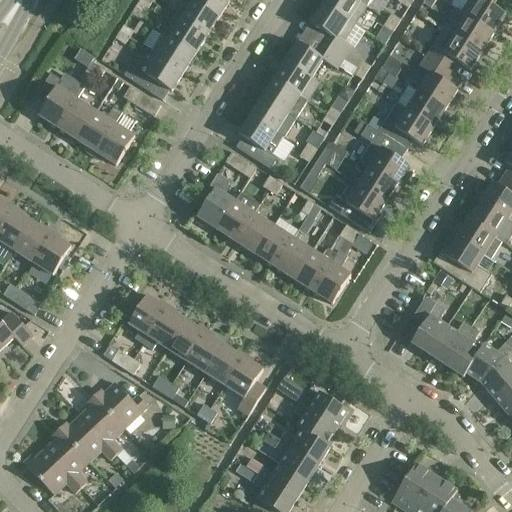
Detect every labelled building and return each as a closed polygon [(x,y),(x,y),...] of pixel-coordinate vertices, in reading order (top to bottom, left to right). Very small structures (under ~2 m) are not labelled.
[(141,22),(152,4),(146,0),(141,0),(131,16),(141,22)] [(186,0),(185,0),(174,18),(207,39),(219,21),(186,0)] [(226,0),(186,0),(219,21),(230,2),(226,0)] [(360,5),(352,0),(326,0),(323,7),(348,23),(355,27),(356,28),(367,9),(366,9),(360,5)] [(352,0),(360,5),(366,9),(371,0),(352,0)] [(399,0),(398,3),(408,10),(414,0),(399,0)] [(431,10),(436,0),(426,0),(423,5),(431,10)] [(478,0),(467,17),(467,18),(494,35),(506,17),(480,0),(478,0)] [(345,43),(355,27),(348,23),(323,7),(311,25),(326,35),(320,45),(344,61),(352,48),(345,43)] [(482,54),(494,35),(467,18),(467,17),(457,10),(444,29),(455,36),(482,54)] [(391,16),(387,22),(396,28),(401,22),(391,16)] [(195,57),(207,39),(174,18),(162,36),(170,40),(170,41),(195,57)] [(392,35),(396,28),(387,22),(383,29),(392,35)] [(120,34),(129,40),(133,33),(124,27),(120,34)] [(470,72),(482,54),(444,29),(432,47),(433,48),(427,58),(454,76),(460,66),(470,72)] [(125,46),(129,40),(120,34),(115,40),(125,46)] [(162,36),(151,54),(158,59),(183,75),(195,57),(170,41),(170,40),(162,36)] [(298,45),(286,64),(312,80),(323,62),(337,71),(344,61),(320,45),(314,55),(298,45)] [(448,86),(454,76),(427,58),(420,69),(430,75),(418,94),(446,111),(458,92),(448,86)] [(172,94),(183,75),(158,59),(147,77),(132,67),(125,78),(163,102),(169,92),(172,94)] [(361,62),(357,69),(366,75),(371,69),(361,62)] [(85,75),(92,79),(99,69),(92,64),(85,75)] [(311,80),(312,80),(286,64),(274,82),(307,103),(308,104),(320,86),(311,80)] [(105,73),(99,69),(92,79),(98,83),(105,73)] [(362,82),(366,75),(357,69),(353,76),(362,82)] [(382,85),(389,74),(382,70),(375,80),(382,85)] [(72,90),(68,96),(58,90),(62,83),(51,76),(35,101),(45,108),(39,118),(59,131),(77,102),(81,95),(72,90)] [(296,121),(307,103),(274,82),(262,100),(295,121),(296,121)] [(344,88),(338,97),(340,99),(348,104),(354,94),(344,88)] [(408,88),(397,106),(406,112),(407,112),(434,129),(446,111),(418,94),(408,88)] [(123,100),(130,104),(137,93),(130,89),(123,100)] [(161,109),(137,93),(130,104),(154,119),(161,109)] [(284,139),(295,121),(262,100),(251,118),(283,139),(284,139)] [(59,131),(78,143),(96,114),(77,102),(59,131)] [(378,134),(407,153),(407,152),(414,142),(422,148),(434,129),(407,112),(406,112),(397,106),(384,125),(378,134)] [(107,121),(96,114),(78,143),(97,155),(115,126),(123,115),(114,109),(107,121)] [(332,109),(327,116),(336,122),(341,115),(332,109)] [(115,126),(97,155),(117,168),(135,139),(129,135),(136,124),(123,115),(115,126)] [(332,128),(336,122),(327,116),(323,123),(332,128)] [(272,157),(283,139),(251,118),(239,137),(243,140),(236,150),(271,171),(278,160),(272,157)] [(361,123),(354,134),(358,137),(360,138),(368,127),(361,123)] [(407,153),(378,134),(368,127),(360,138),(371,145),(360,163),(397,187),(409,168),(401,162),(407,153)] [(308,145),(304,152),(313,158),(317,151),(308,145)] [(318,162),(325,166),(332,156),(325,151),(318,162)] [(313,158),(304,152),(299,159),(309,165),(313,158)] [(233,154),(225,165),(231,169),(238,158),(233,154)] [(319,176),(325,166),(318,162),(312,172),(319,176)] [(360,163),(355,170),(365,177),(358,187),(386,205),(397,187),(360,163)] [(250,166),(243,177),(250,181),(257,170),(250,166)] [(225,197),(226,194),(229,184),(218,177),(207,193),(213,196),(197,220),(217,232),(236,204),(225,197)] [(263,189),(269,193),(276,182),(270,178),(263,189)] [(493,185),(481,204),(508,222),(511,223),(511,183),(504,178),(498,188),(493,185)] [(283,187),(276,182),(269,193),(276,198),(283,187)] [(378,217),(386,205),(352,183),(340,201),(335,198),(329,209),(370,235),(381,218),(378,217)] [(241,195),(236,204),(217,232),(236,244),(255,216),(254,216),(260,207),(241,195)] [(0,233),(13,212),(0,203),(0,233)] [(308,218),(315,207),(308,203),(301,213),(308,218)] [(496,239),(495,239),(502,244),(507,246),(511,238),(511,223),(508,222),(481,204),(470,221),(469,221),(470,222),(469,222),(496,239)] [(321,211),(315,207),(308,218),(314,222),(321,211)] [(33,224),(13,212),(0,233),(0,258),(8,263),(14,253),(33,224)] [(274,228),(255,216),(236,244),(256,257),(274,228)] [(496,239),(469,222),(470,222),(469,221),(457,240),(484,257),(491,261),(502,244),(495,239),(496,239)] [(52,237),(33,224),(14,253),(33,265),(52,237)] [(346,227),(339,238),(346,242),(353,232),(346,227)] [(293,241),(274,228),(256,257),(275,269),(293,241)] [(360,236),(353,232),(346,242),(353,246),(360,236)] [(72,249),(52,237),(33,265),(53,278),(72,249)] [(484,257),(457,240),(449,251),(444,248),(434,265),(443,271),(480,295),(491,277),(477,268),(484,257)] [(312,253),(293,241),(275,269),(294,281),(312,253)] [(312,253),(294,281),(313,294),(331,265),(332,265),(337,257),(328,251),(327,253),(326,253),(322,259),(312,253)] [(339,254),(337,257),(332,265),(331,265),(313,294),(333,306),(351,278),(340,271),(347,259),(339,254)] [(441,273),(435,283),(446,290),(452,280),(441,273)] [(4,297),(10,301),(17,291),(11,286),(4,297)] [(17,291),(10,301),(35,317),(42,307),(17,291)] [(507,312),(511,303),(511,301),(506,297),(500,307),(507,312)] [(135,341),(144,347),(167,311),(147,298),(133,320),(129,326),(140,334),(135,341)] [(448,328),(439,323),(446,312),(437,307),(412,345),(429,357),(448,328)] [(186,323),(167,311),(144,347),(152,352),(157,345),(168,352),(186,323)] [(0,323),(0,353),(15,340),(23,349),(35,339),(11,314),(1,324),(0,323)] [(127,316),(121,326),(127,330),(129,326),(133,320),(127,316)] [(511,322),(504,317),(499,323),(511,331),(511,328),(511,322)] [(168,352),(188,364),(205,335),(186,323),(168,352)] [(429,357),(446,368),(472,329),(463,324),(457,334),(448,328),(429,357)] [(446,368),(464,379),(467,375),(466,375),(482,351),(473,345),(480,335),(472,329),(446,368)] [(188,364),(207,376),(224,347),(205,335),(188,364)] [(511,352),(504,346),(497,355),(484,346),(482,351),(466,375),(467,375),(482,386),(511,352)] [(244,360),(224,347),(207,376),(225,388),(244,360)] [(127,373),(134,362),(119,352),(112,363),(127,373)] [(495,401),(511,386),(511,368),(511,366),(511,352),(482,386),(495,401)] [(244,360),(225,388),(244,400),(238,411),(249,418),(266,391),(256,384),(263,372),(244,360)] [(140,366),(134,362),(127,373),(134,377),(140,366)] [(165,398),(173,387),(160,378),(153,389),(165,398)] [(294,386),(285,380),(278,391),(287,397),(294,386)] [(94,399),(125,431),(143,415),(143,414),(148,409),(138,398),(133,404),(115,385),(104,396),(101,392),(94,399)] [(508,417),(511,413),(511,386),(495,401),(508,417)] [(179,391),(173,387),(165,398),(172,402),(176,395),(179,391)] [(348,413),(320,394),(314,404),(304,397),(299,405),(337,430),(348,413)] [(90,409),(80,419),(117,458),(122,452),(113,443),(125,431),(94,399),(87,406),(90,409)] [(299,405),(293,414),(304,420),(297,430),(301,432),(302,432),(326,447),(337,430),(299,405)] [(197,418),(204,422),(211,411),(204,407),(197,418)] [(217,415),(211,411),(204,422),(210,426),(217,415)] [(163,432),(175,432),(175,417),(163,417),(163,432)] [(59,432),(90,464),(102,453),(111,463),(117,458),(80,419),(70,429),(66,425),(59,432)] [(59,432),(52,438),(55,442),(45,452),(81,491),(87,485),(78,476),(90,464),(59,432)] [(319,467),(330,450),(326,447),(302,432),(301,432),(296,441),(286,434),(280,442),(319,467)] [(279,466),(308,485),(319,467),(280,442),(280,443),(274,439),(269,447),(275,450),(275,451),(285,457),(279,466)] [(45,452),(35,461),(31,458),(24,465),(54,498),(67,486),(76,496),(81,491),(45,452)] [(140,469),(132,461),(126,467),(134,475),(140,469)] [(248,465),(246,469),(268,484),(297,502),(308,485),(279,466),(276,472),(274,475),(251,461),(248,465)] [(416,511),(437,480),(416,466),(392,504),(403,511),(416,511)] [(240,471),(237,474),(263,491),(257,501),(274,511),(290,511),(297,502),(268,484),(246,469),(242,467),(240,471)] [(117,474),(109,482),(114,487),(116,489),(124,482),(117,474)] [(445,511),(451,502),(458,493),(437,480),(416,511),(445,511)] [(445,511),(466,511),(451,502),(445,511)]
